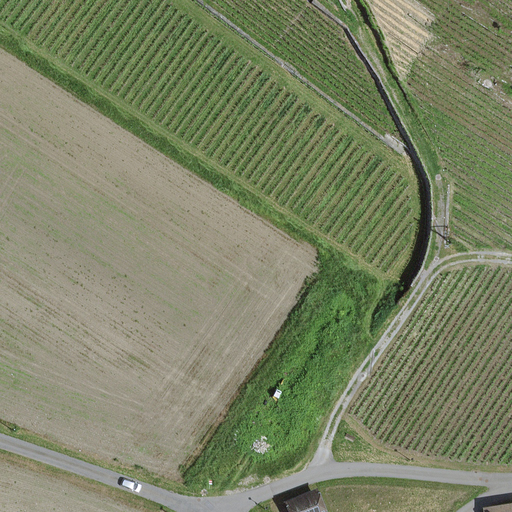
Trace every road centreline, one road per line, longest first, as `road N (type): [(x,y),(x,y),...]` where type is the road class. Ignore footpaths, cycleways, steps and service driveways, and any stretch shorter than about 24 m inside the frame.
road 1 (track): [(320,474),(339,410),(437,262),(511,259)]
road 2 (unclassified): [(224,511),(302,478),(350,470),(499,481),(510,489)]
road 3 (unclassified): [(194,511),(0,440)]
